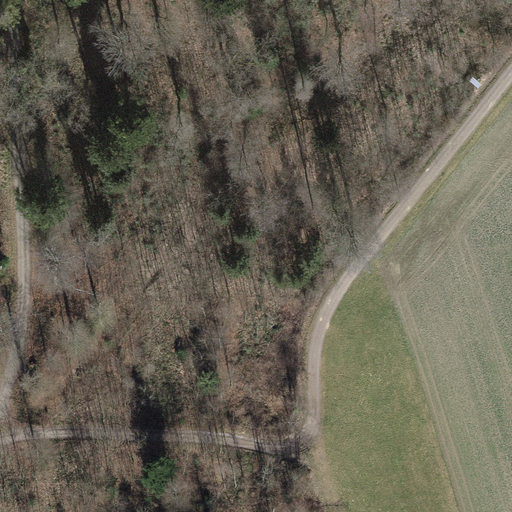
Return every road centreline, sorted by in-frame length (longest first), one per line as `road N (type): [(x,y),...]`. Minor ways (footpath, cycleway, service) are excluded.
road 1 (track): [(511,63),(407,193),(311,343),(312,439),(289,451),(244,439),(31,430),(0,436)]
road 2 (track): [(11,0),(24,311),(0,400)]
